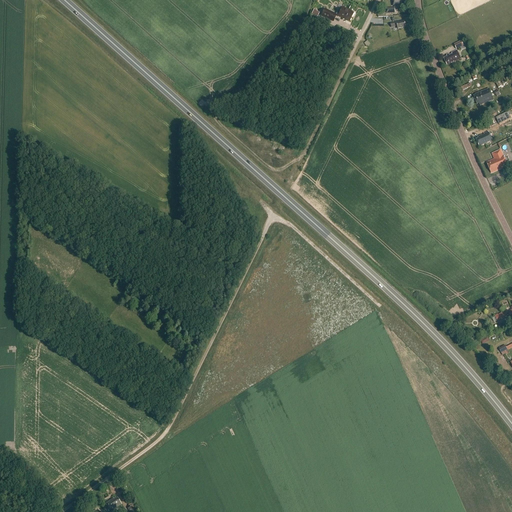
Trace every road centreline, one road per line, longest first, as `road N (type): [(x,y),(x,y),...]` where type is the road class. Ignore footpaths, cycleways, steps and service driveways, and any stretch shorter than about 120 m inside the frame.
road 1 (trunk): [(511,424),(402,302),(65,0)]
road 2 (unclassified): [(60,511),(158,440),(273,215)]
road 3 (tertiary): [(511,240),(459,124),(418,0)]
road 4 (residential): [(306,146),(377,0)]
